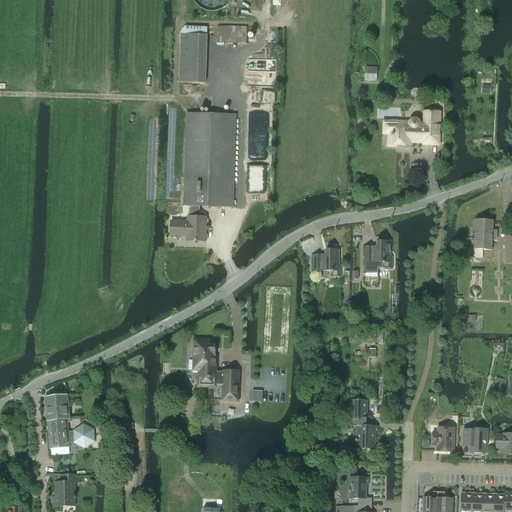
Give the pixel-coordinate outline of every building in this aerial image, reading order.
[(246,45),(246,28),(217,27),(216,44),(246,45)] [(389,133),(390,133),(389,141),(388,141),(388,146),(396,146),(396,145),(410,146),(410,136),(424,137),(424,144),(438,144),(439,112),(425,112),(425,125),(419,125),(419,124),(419,123),(419,122),(418,122),(418,121),(417,121),(416,120),(415,120),(414,120),(413,120),(412,121),(411,122),(410,123),(410,124),(402,124),(402,123),(398,123),(397,121),(393,121),(392,122),(390,122),(389,122),(388,123),(387,123),(386,124),(385,125),(385,126),(384,127),(384,128),(384,129),(385,130),(385,131),(386,131),(386,132),(387,132),(388,133),(389,133)] [(233,208),(236,114),(187,113),(184,206),(189,206),(189,217),(187,217),(187,222),(171,221),(171,236),(187,236),(187,241),(206,242),(207,218),(200,217),(200,207),(233,208)] [(474,249),(492,251),(493,241),(497,241),(498,231),(493,231),(494,221),(476,219),(474,249)] [(390,242),(377,242),(377,247),(363,247),(363,263),(383,263),(383,269),(393,269),(393,257),(390,257),(390,242)] [(326,255),(324,255),(312,255),(312,271),(332,271),(332,277),(341,277),(341,265),(339,265),(339,250),(326,250),(326,255)] [(358,306),(355,315),(363,318),(363,317),(366,309),(358,306)] [(194,340),(193,370),(199,371),(199,386),(215,387),(215,386),(224,386),(223,400),(237,401),(238,371),(224,371),(216,370),(216,360),(215,360),(216,346),(210,346),(210,341),(194,340)] [(495,383),(494,383),(492,388),(494,389),(493,393),(497,394),(496,398),(501,399),(502,399),(504,393),(502,393),(504,387),(505,387),(507,381),(505,381),(505,380),(496,378),(495,383)] [(67,395),(45,397),(50,450),(70,448),(70,444),(74,444),(85,449),(95,442),(94,430),(83,425),(73,432),(69,431),(67,420),(70,419),(67,395)] [(351,420),(351,426),(357,426),(356,438),(356,440),(357,440),(356,449),(375,449),(375,440),(374,440),(374,434),(377,434),(377,426),(365,426),(365,420),(365,402),(351,402),(351,420)] [(454,452),(454,428),(438,428),(437,433),(433,433),(432,446),(437,446),(437,452),(454,452)] [(487,454),(488,430),(471,429),(470,430),(463,430),(463,447),(470,447),(470,453),(487,454)] [(511,454),(511,434),(504,434),(503,435),(496,435),(496,448),(503,449),(503,454),(511,454)] [(57,498),(53,498),(53,507),(63,507),(63,505),(75,505),(75,498),(76,498),(76,495),(74,495),(74,483),(77,483),(77,475),(62,475),(63,482),(55,483),(55,492),(56,492),(57,498)] [(349,490),(349,492),(350,492),(350,498),(358,499),(358,506),(371,507),(371,498),(366,498),(366,490),(365,490),(365,485),(368,485),(368,478),(350,478),(350,490),(349,490)] [(422,511),(437,511),(438,492),(432,492),(432,498),(423,497),(422,511)] [(438,492),(437,511),(452,511),(453,499),(444,498),(445,492),(438,492)] [(462,493),(461,511),(460,511),(471,511),(472,493),(462,493)] [(472,493),(471,511),(482,511),(483,493),(472,493)] [(483,493),(482,511),(493,511),(494,494),(483,493)] [(494,494),(493,511),(504,511),(505,494),(504,494),(494,494)]
